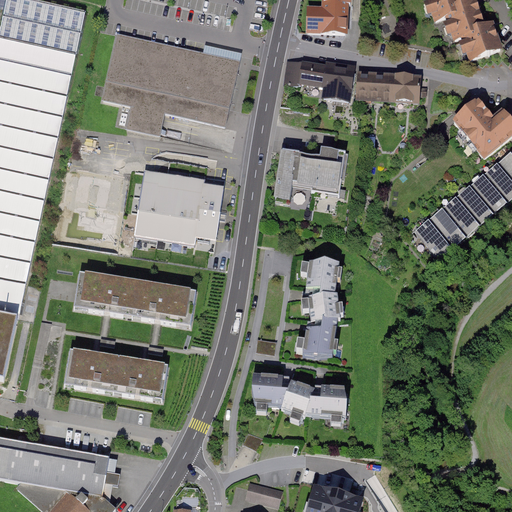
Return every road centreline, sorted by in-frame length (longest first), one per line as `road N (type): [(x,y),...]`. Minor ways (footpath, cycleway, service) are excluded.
road 1 (tertiary): [(188,450),(226,355),(282,43)]
road 2 (track): [(511,491),(471,467),(476,453),(453,385),(466,318),(511,270)]
road 3 (residential): [(282,43),(511,89)]
road 4 (residential): [(0,406),(188,450)]
